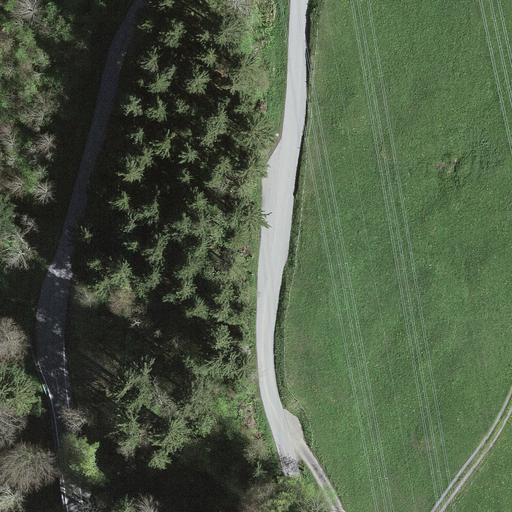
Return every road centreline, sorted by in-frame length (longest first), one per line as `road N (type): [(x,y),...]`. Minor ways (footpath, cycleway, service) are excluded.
road 1 (tertiary): [(72,511),(52,391),(61,250),(113,58),(140,0)]
road 2 (tertiary): [(297,0),(298,105),(261,350),(292,511)]
